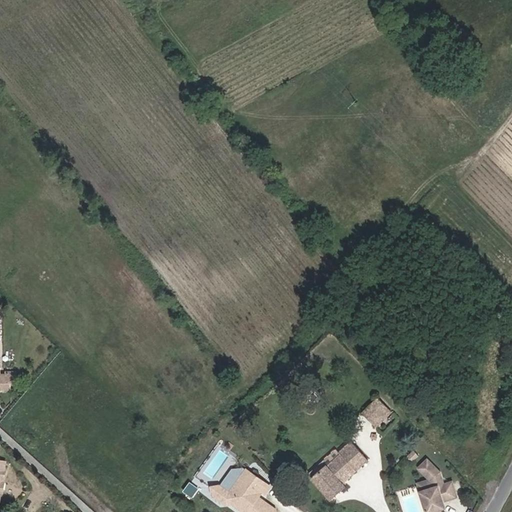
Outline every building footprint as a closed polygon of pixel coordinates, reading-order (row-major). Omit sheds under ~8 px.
[(9,384),(9,372),(5,372),(5,374),(0,374),(1,384),(0,384),(0,389),(9,389),(9,384)] [(373,423),(388,408),(378,398),(363,413),(373,423)] [(376,427),(391,412),(388,408),(373,423),(376,427)] [(342,484),(368,460),(351,441),(339,452),(340,454),(313,478),(331,498),(344,486),(342,484)] [(313,478),(340,454),(339,452),(336,449),(309,474),(313,478)] [(413,461),(419,456),(414,451),(408,456),(413,461)] [(443,501),(457,497),(452,482),(444,485),(440,473),(427,460),(419,468),(431,480),(433,488),(421,492),(427,511),(441,511),(440,509),(445,508),(443,501)] [(248,484),(254,476),(246,470),(240,479),(248,484)] [(257,500),(259,497),(263,492),(266,493),(270,487),(254,476),(248,484),(240,479),(230,493),(220,486),(212,487),(214,495),(227,505),(232,504),(244,511),(276,511),(276,510),(264,501),(262,504),(257,500)] [(433,488),(431,480),(418,484),(421,492),(433,488)] [(199,489),(190,484),(185,492),(193,498),(199,489)]
